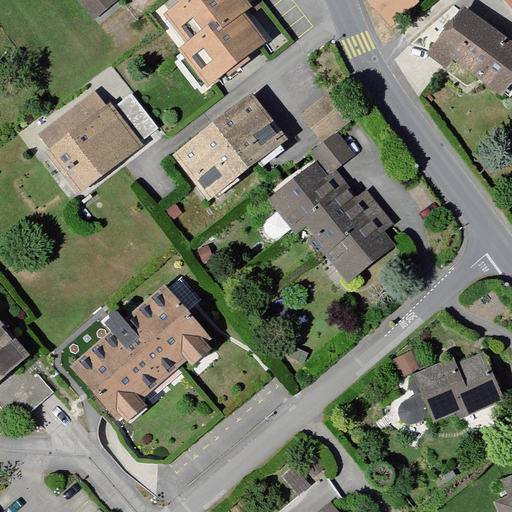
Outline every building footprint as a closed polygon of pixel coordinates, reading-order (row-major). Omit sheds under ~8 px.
[(123,10),(115,0),(97,0),(113,19),(123,10)] [(256,22),(239,0),(206,0),(167,30),(190,60),(185,64),(213,100),(270,56),(248,28),(256,22)] [(402,33),(421,16),(407,0),(366,0),(377,12),(381,9),(402,33)] [(511,0),(503,0),(511,11),(511,0)] [(511,84),(511,46),(461,10),(436,28),(454,41),(441,59),(453,67),(460,57),(508,91),(511,84)] [(326,138),(353,116),(333,93),(306,115),(326,138)] [(89,185),(159,131),(134,100),(116,115),(102,97),(51,136),(89,185)] [(220,195),(286,144),(255,103),(188,154),(220,195)] [(303,228),(355,187),(345,175),(337,182),(324,166),(276,204),(283,213),(265,227),(280,246),(303,228)] [(355,187),(303,228),(325,256),(386,208),(372,190),(363,197),(355,187)] [(386,208),(325,256),(350,287),(401,248),(389,232),(399,224),(386,208)] [(115,417),(210,333),(166,283),(126,319),(114,306),(101,317),(113,330),(70,367),(115,417)] [(0,383),(27,360),(0,328),(0,383)] [(428,395),(412,402),(406,405),(402,414),(404,420),(406,423),(415,427),(422,425),(478,401),(482,409),(511,396),(511,394),(494,352),(465,364),(461,356),(419,374),(428,395)]
